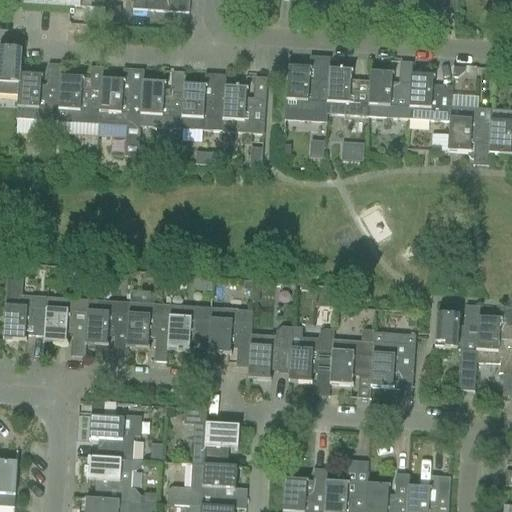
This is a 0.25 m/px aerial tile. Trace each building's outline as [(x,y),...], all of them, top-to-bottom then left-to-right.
[(21,0),(22,5),(70,8),(79,9),(79,0),(21,0)] [(177,0),(132,0),(132,12),(188,16),(189,2),(177,2),(177,0)] [(108,9),(106,26),(118,27),(120,10),(108,9)] [(0,97),(17,99),(18,78),(19,78),(20,66),(21,54),(21,53),(19,53),(0,51),(0,97)] [(284,115),(283,124),(325,126),(326,118),(325,118),(328,82),(327,82),(328,73),(329,61),(315,60),(313,81),(310,81),(311,72),(307,71),(287,70),(286,83),(284,115)] [(16,118),(15,122),(56,125),(57,125),(59,80),(60,80),(61,68),(60,68),(47,67),(46,89),(40,88),(40,81),(42,81),(42,79),(19,78),(18,78),(17,99),(16,118)] [(56,125),(55,137),(56,137),(97,140),(98,127),(101,83),(102,81),(102,72),(102,71),(91,70),(90,70),(89,82),(81,81),(60,80),(59,80),(57,125),(56,125)] [(452,70),(452,80),(457,80),(464,74),(465,71),(453,70),(452,70)] [(98,127),(97,140),(110,141),(109,159),(123,160),(137,160),(138,160),(139,130),(141,85),(142,85),(143,73),(129,72),(128,84),(122,84),(111,83),(101,83),(98,127)] [(328,82),(325,118),(326,118),(366,120),(369,85),(368,85),(351,84),(352,74),(328,73),(327,82),(328,82)] [(369,85),(366,120),(407,123),(409,87),(392,86),(393,77),(369,75),(368,85),(369,85)] [(182,93),(180,132),(222,135),(225,90),(224,90),(224,89),(225,81),(225,78),(212,78),(211,89),(203,89),(183,88),(182,88),(182,93)] [(409,87),(407,123),(448,126),(449,111),(450,111),(451,90),(450,90),(433,89),(434,79),(410,78),(409,87)] [(225,90),(222,135),(263,138),(266,81),(254,80),(253,102),(245,101),(246,93),(247,93),(247,92),(237,91),(238,89),(235,89),(235,91),(234,91),(225,90)] [(141,85),(139,130),(180,132),(182,93),(179,93),(179,97),(169,96),(163,96),(164,88),(165,88),(165,87),(142,85),(141,85)] [(447,134),(446,155),(468,156),(468,158),(471,161),(473,161),(472,167),(486,168),(487,168),(488,157),(487,157),(490,113),(450,111),(449,111),(448,126),(447,134)] [(511,114),(490,113),(487,157),(488,157),(511,159),(511,150),(511,149),(511,114)] [(310,144),(308,161),(321,162),(322,145),(310,144)] [(351,146),(350,164),(362,165),(363,147),(351,146)] [(261,170),(262,151),(249,151),(249,170),(261,170)] [(194,167),(194,168),(219,169),(220,157),(195,156),(194,167)] [(43,339),(46,300),(19,298),(20,283),(6,281),(0,355),(2,355),(3,342),(25,344),(26,338),(43,339)] [(244,285),(243,290),(246,293),(251,293),(251,285),(244,285)] [(83,360),(87,303),(46,300),(43,339),(43,345),(67,347),(67,337),(73,338),(71,359),(83,360)] [(124,362),(128,306),(87,303),(83,360),(84,360),(85,348),(107,349),(108,339),(113,340),(112,362),(124,362)] [(165,365),(169,308),(128,306),(124,362),(125,362),(126,351),(148,352),(149,342),(154,342),(153,364),(165,365)] [(169,308),(166,353),(167,353),(189,355),(190,345),(207,346),(210,311),(169,308)] [(473,393),(478,310),(465,309),(463,330),(459,329),(460,320),(436,318),(434,351),(461,353),(459,374),(461,374),(460,392),(473,393)] [(478,310),(475,365),(500,366),(499,375),(511,375),(511,311),(504,311),(503,312),(502,313),(501,314),(500,315),(499,316),(498,322),(478,321),(479,310),(478,310)] [(207,346),(207,356),(231,357),(231,348),(248,349),(249,338),(250,338),(252,314),(210,311),(207,346)] [(407,319),(407,330),(415,331),(416,320),(407,319)] [(247,375),(246,382),(270,384),(271,374),(288,375),(290,340),(291,340),(291,331),(276,330),(275,339),(250,338),(249,338),(248,349),(247,370),(247,375)] [(291,330),(291,331),(291,340),(290,340),(288,375),(287,385),(311,386),(312,377),(329,378),(331,343),(332,343),(333,333),(325,333),(319,337),(318,342),(301,341),(302,331),(291,330)] [(370,381),(372,346),(372,345),(332,343),(331,343),(329,378),(328,387),(352,389),(353,380),(370,381)] [(370,381),(369,390),(398,392),(399,383),(411,383),(412,384),(414,348),(372,346),(370,381)] [(90,420),(88,444),(98,444),(97,462),(131,465),(131,464),(133,440),(139,440),(140,420),(122,419),(122,420),(122,422),(114,421),(115,407),(115,406),(95,405),(91,404),(91,406),(90,420)] [(193,427),(192,446),(191,469),(235,472),(236,470),(226,470),(227,452),(237,453),(238,429),(205,427),(206,416),(205,416),(203,413),(184,411),(183,427),(193,427)] [(162,447),(151,446),(149,463),(160,465),(162,447)] [(141,475),(141,465),(131,465),(87,462),(85,485),(95,486),(94,503),(84,502),(84,503),(130,507),(139,507),(139,499),(134,492),(131,492),(132,474),(141,475)] [(0,509),(13,510),(16,466),(0,464),(0,509)] [(234,494),(235,472),(191,469),(189,492),(171,491),(167,494),(166,509),(188,510),(188,511),(206,511),(232,511),(233,511),(223,511),(224,493),(234,494)] [(283,482),(281,511),(324,511),(326,485),(327,473),(312,472),(311,493),(307,493),(307,484),(283,482)] [(366,487),(364,511),(406,511),(408,490),(409,478),(395,477),(393,498),(389,498),(389,489),(366,487)] [(436,480),(436,488),(431,488),(430,491),(408,490),(406,511),(447,511),(449,481),(436,480)] [(365,497),(348,496),(348,487),(326,485),(324,511),(364,511),(366,487),(365,487),(365,497)] [(129,511),(130,507),(84,503),(83,511),(129,511)]
